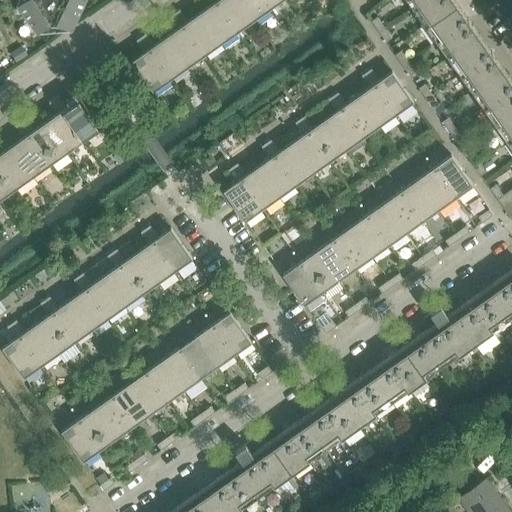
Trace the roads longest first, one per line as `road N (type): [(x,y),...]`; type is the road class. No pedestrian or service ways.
road 1 (residential): [(110,511),(312,367)]
road 2 (residential): [(312,367),(511,226)]
road 3 (residential): [(312,367),(183,187)]
road 4 (residential): [(0,101),(151,0)]
road 5 (residential): [(379,511),(491,435)]
